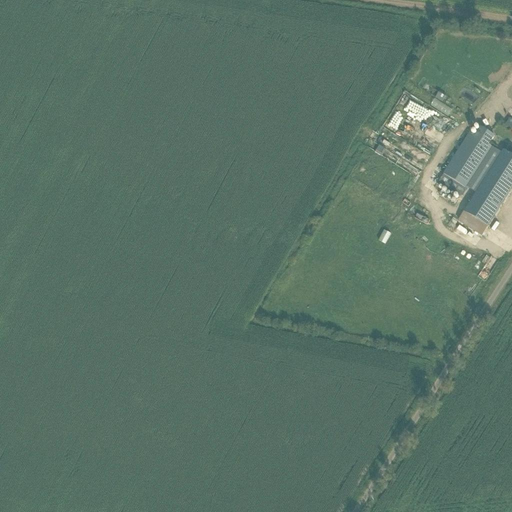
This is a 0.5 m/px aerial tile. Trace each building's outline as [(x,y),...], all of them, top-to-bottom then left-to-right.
[(493,100),(511,76),(511,62),(486,95),(493,100)] [(401,93),(395,103),(436,130),(442,120),(401,93)] [(444,175),(437,184),(460,198),(466,189),(466,188),(476,194),(501,153),(492,148),(493,147),(489,145),(494,136),(480,128),(475,136),(470,132),(443,174),(444,175)] [(357,137),(371,144),(375,137),(361,129),(357,137)] [(476,194),(464,213),(487,228),(511,188),(511,148),(508,146),(505,151),(503,150),(501,153),(476,194)] [(348,168),(344,177),(364,187),(369,178),(348,168)]
